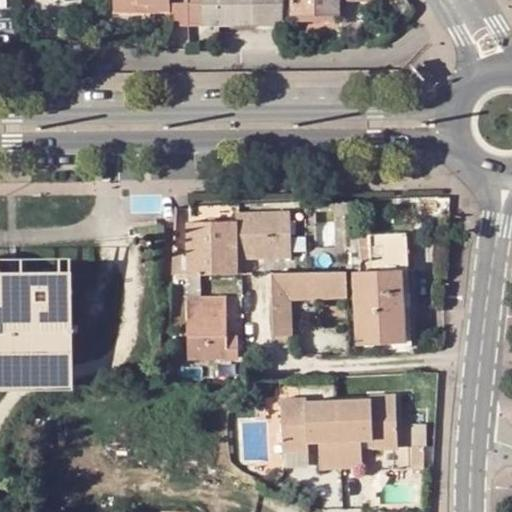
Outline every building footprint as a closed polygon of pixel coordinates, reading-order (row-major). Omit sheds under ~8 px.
[(114,0),(115,11),(171,10),(170,0),(114,0)] [(170,0),(171,10),(171,23),(189,24),(188,0),(170,0)] [(188,0),(189,24),(217,24),(216,0),(188,0)] [(216,0),(217,24),(279,24),(278,0),(289,0),(290,13),(338,13),(338,0),(216,0)] [(236,259),(244,258),(292,257),(291,210),(236,210),(236,220),(189,221),(190,274),(200,273),(237,272),(236,259)] [(356,342),(405,340),(400,268),(407,268),(405,232),(358,234),(359,270),(353,270),(356,342)] [(0,391),(19,391),(72,390),(71,370),(70,274),(70,258),(0,258),(0,391)] [(237,272),(245,272),(244,258),(236,259),(237,272)] [(291,296),(348,294),(347,270),(271,271),(275,334),(292,333),(291,296)] [(227,355),(227,336),(226,296),(200,297),(200,273),(190,274),(190,296),(186,296),(189,356),(227,355)] [(237,336),(227,336),(227,355),(238,355),(237,336)] [(306,398),(281,398),(282,450),(307,450),(307,441),(307,430),(317,430),(317,441),(318,467),(339,467),(359,466),(359,441),(359,428),(370,428),(370,440),(371,449),(396,448),(395,396),(369,396),(369,400),(338,401),(306,401),(306,398)] [(370,428),(359,428),(359,441),(370,440),(370,428)] [(317,430),(307,430),(307,441),(317,441),(317,430)] [(426,444),(413,444),(413,466),(426,466),(426,444)]
